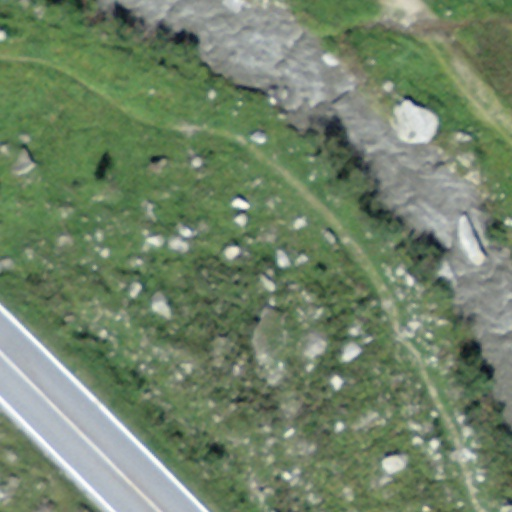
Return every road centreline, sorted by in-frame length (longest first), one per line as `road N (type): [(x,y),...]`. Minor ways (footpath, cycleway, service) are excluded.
road 1 (secondary): [(158,511),(0,356)]
road 2 (track): [(361,0),(448,67),(511,132)]
